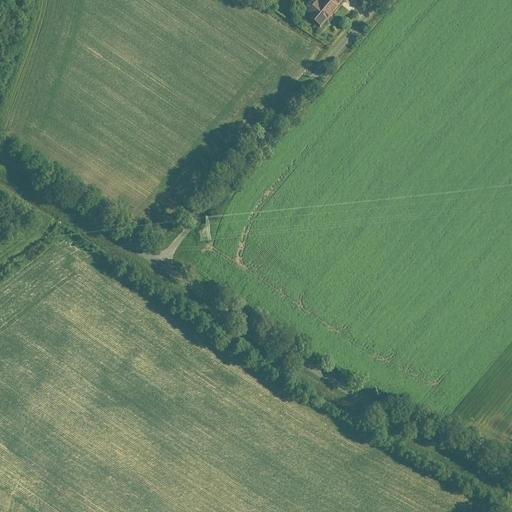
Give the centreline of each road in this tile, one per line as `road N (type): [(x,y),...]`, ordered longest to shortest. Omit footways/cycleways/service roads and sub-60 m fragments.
road 1 (unclassified): [(171,267),(312,369),(511,483)]
road 2 (unclassified): [(171,267),(261,138),(382,0)]
road 3 (unclassified): [(0,147),(171,267)]
